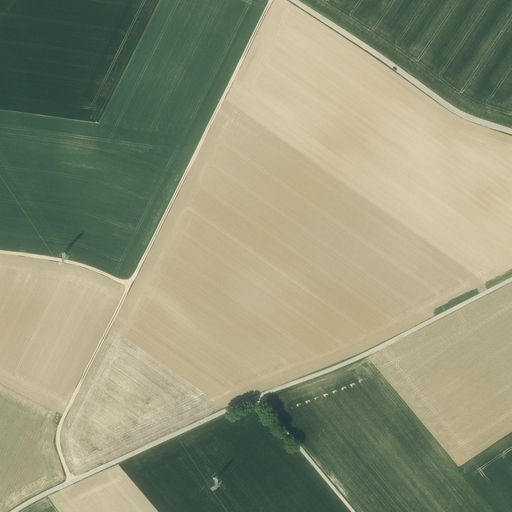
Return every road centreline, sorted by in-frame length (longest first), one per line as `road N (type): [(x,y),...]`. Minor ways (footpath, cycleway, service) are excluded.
road 1 (track): [(270,0),(129,284)]
road 2 (unclassified): [(258,396),(357,358),(511,281)]
road 3 (unclassified): [(14,511),(258,396)]
road 4 (unclassified): [(511,131),(452,108),(290,0)]
road 5 (track): [(129,284),(57,428),(71,482)]
road 6 (unclassified): [(353,511),(258,396)]
road 7 (track): [(0,251),(80,264),(129,284)]
